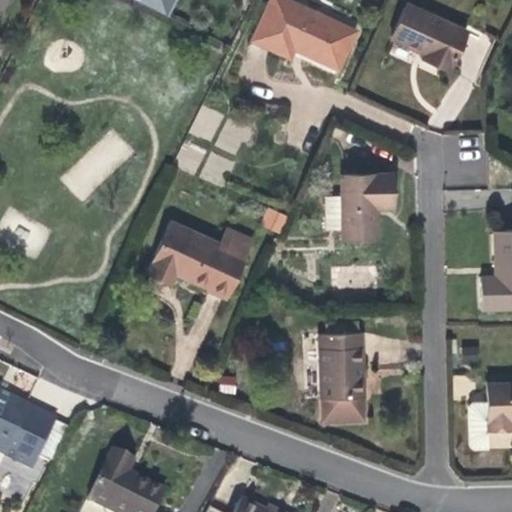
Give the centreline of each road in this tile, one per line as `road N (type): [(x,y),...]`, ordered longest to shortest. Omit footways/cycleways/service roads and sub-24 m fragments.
road 1 (unclassified): [(0,322),(96,380),(437,503)]
road 2 (unclassified): [(437,503),(430,147)]
